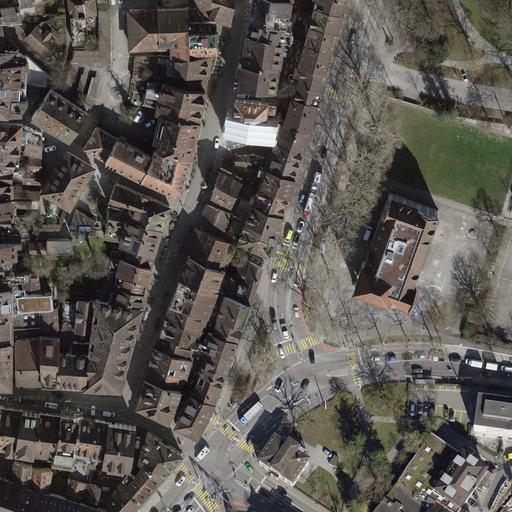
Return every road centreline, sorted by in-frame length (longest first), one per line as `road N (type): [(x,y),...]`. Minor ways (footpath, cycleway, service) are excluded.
road 1 (primary): [(302,236),(369,0)]
road 2 (primary): [(316,390),(407,368),(511,375)]
road 3 (primary): [(511,365),(405,352),(318,370)]
road 4 (primary): [(302,236),(288,249),(274,300),(298,377)]
road 5 (primary): [(318,370),(294,306),(302,236)]
road 6 (residential): [(388,74),(511,102)]
road 7 (primary): [(298,377),(252,408),(206,456)]
road 8 (primary): [(224,469),(316,390)]
